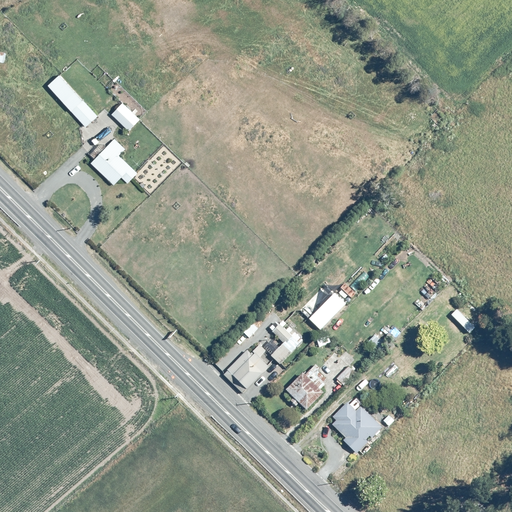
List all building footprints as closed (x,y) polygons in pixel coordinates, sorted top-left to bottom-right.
[(49,85),(72,111),(86,127),(98,117),(84,101),(60,75),(49,85)] [(147,104),(135,93),(127,103),(138,113),(147,104)] [(140,120),(123,103),(112,114),(130,131),(140,120)] [(125,150),(114,139),(92,163),(115,185),(122,178),(128,184),(138,174),(119,155),(125,150)] [(347,305),(325,284),(300,309),(322,331),(347,305)] [(304,341),(281,318),(270,329),(284,343),(271,356),(280,364),(304,341)] [(260,328),(254,322),(244,332),(251,338),(260,328)] [(251,354),(247,350),(228,371),(248,390),(270,367),(268,366),(273,361),(264,353),(266,351),(260,345),(251,354)] [(321,389),(333,377),(337,374),(326,362),(319,368),(315,363),(287,390),(296,399),(307,410),(325,394),(321,389)] [(356,373),(349,366),(336,379),(343,386),(356,373)] [(332,424),(334,426),(347,439),(345,442),(357,453),(382,428),(363,408),(365,406),(361,402),(354,396),(332,418),(335,421),(332,424)] [(349,468),(342,461),(331,473),(338,479),(349,468)]
